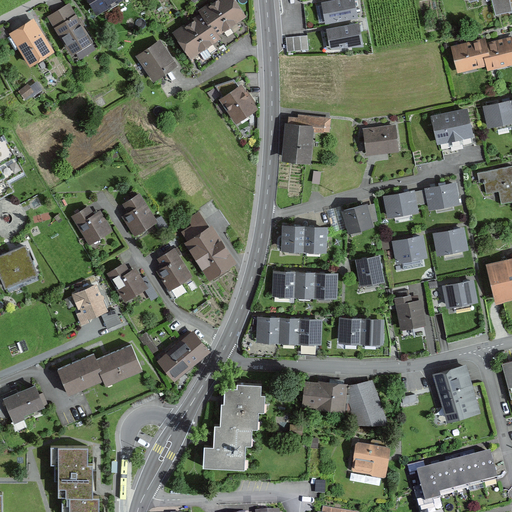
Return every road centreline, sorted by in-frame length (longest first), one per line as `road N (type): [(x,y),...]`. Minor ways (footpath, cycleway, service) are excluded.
road 1 (tertiary): [(218,360),(250,267),(264,190),(262,0)]
road 2 (residential): [(481,352),(345,370),(218,360)]
road 3 (unknown): [(259,215),(464,161)]
road 4 (tertiary): [(140,501),(218,360)]
road 5 (residential): [(140,501),(278,495),(294,511)]
road 6 (residential): [(481,352),(510,483)]
